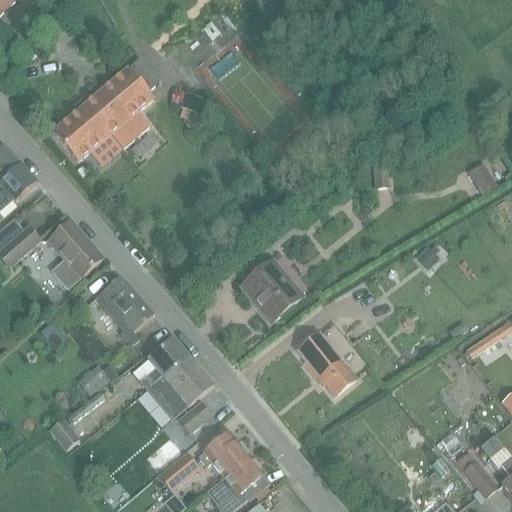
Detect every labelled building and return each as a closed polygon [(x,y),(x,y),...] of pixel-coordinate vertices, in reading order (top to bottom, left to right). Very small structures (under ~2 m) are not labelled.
[(0,0),(0,19),(20,0),(0,0)] [(128,72),(53,135),(78,165),(110,138),(123,153),(150,130),(138,115),(153,102),(147,95),(159,86),(140,63),(128,72)] [(155,152),(178,134),(170,124),(147,142),(155,152)] [(0,186),(21,168),(4,149),(0,152),(0,186)] [(372,162),(375,192),(390,191),(387,161),(372,162)] [(469,176),(483,201),(499,191),(484,167),(469,176)] [(21,168),(0,186),(0,214),(15,201),(17,203),(37,186),(21,168)] [(68,293),(88,275),(103,262),(71,225),(48,245),(64,263),(51,274),(68,293)] [(0,256),(0,261),(9,271),(40,243),(29,231),(0,256)] [(304,301),(273,264),(241,291),(271,328),(304,301)] [(125,334),(121,338),(132,351),(140,344),(133,336),(154,319),(120,281),(96,302),(125,334)] [(441,333),(430,342),(439,354),(451,346),(441,333)] [(320,338),(314,343),(299,356),(307,366),(305,367),(316,381),(318,379),(335,400),(356,383),(320,338)] [(140,385),(147,393),(187,359),(173,342),(149,363),(157,371),(140,385)] [(187,359),(147,393),(148,394),(150,392),(175,421),(172,423),(173,424),(199,403),(214,390),(187,359)] [(101,372),(81,388),(90,400),(111,384),(110,382),(101,372)] [(80,413),(89,428),(135,400),(127,386),(80,413)] [(511,397),(503,405),(511,416),(511,397)] [(180,424),(190,436),(211,419),(202,407),(180,424)] [(50,434),(66,454),(80,442),(64,422),(50,434)] [(212,466),(224,482),(251,461),(238,445),(236,445),(230,437),(199,462),(206,471),(212,466)] [(502,490),(507,496),(511,502),(511,462),(494,440),(477,453),(488,466),(491,463),(498,472),(501,469),(511,482),(502,490)] [(158,480),(170,494),(199,472),(186,458),(158,480)] [(224,482),(209,493),(219,505),(218,506),(222,511),(239,511),(270,488),(264,479),(265,478),(251,461),(224,482)] [(465,476),(486,502),(498,493),(477,466),(465,476)] [(453,511),(467,511),(470,510),(463,498),(450,506),(453,511)]
